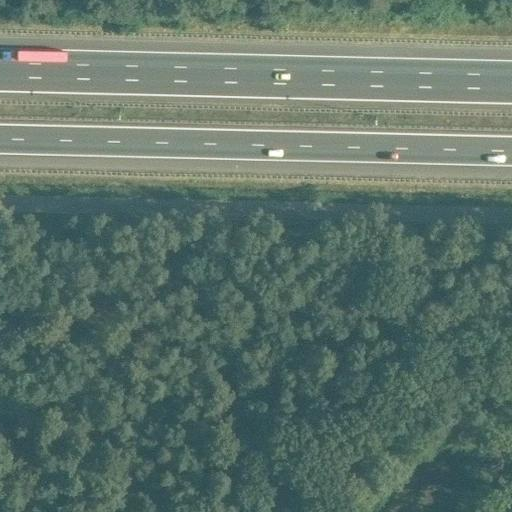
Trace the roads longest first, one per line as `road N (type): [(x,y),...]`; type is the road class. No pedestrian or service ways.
road 1 (motorway): [(511,79),(0,66)]
road 2 (unclassified): [(0,202),(511,215)]
road 3 (motorway): [(0,141),(511,152)]
